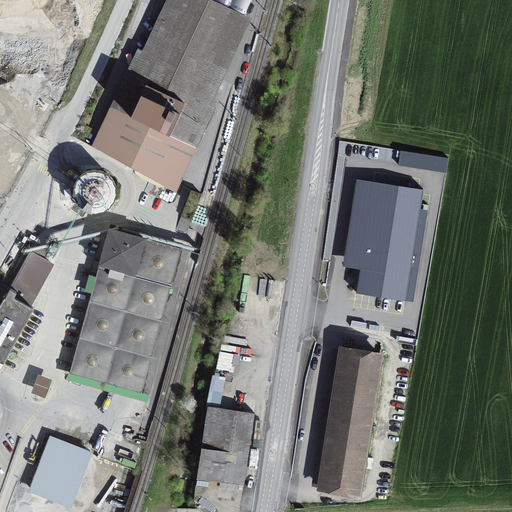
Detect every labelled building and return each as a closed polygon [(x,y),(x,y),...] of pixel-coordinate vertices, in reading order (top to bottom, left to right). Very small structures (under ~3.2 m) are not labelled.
[(168,0),(99,149),(149,177),(195,79),(209,85),(246,5),(240,2),(240,0),(168,0)] [(85,125),(81,134),(87,137),(91,128),(85,125)] [(448,169),(449,153),(402,148),(400,164),(448,169)] [(423,189),(374,181),(357,293),(406,300),(423,189)] [(142,392),(181,248),(109,228),(100,262),(94,261),(92,267),(98,268),(69,373),(142,392)] [(0,304),(0,366),(33,307),(14,297),(17,292),(10,288),(7,293),(6,293),(0,304)] [(231,372),(235,350),(221,347),(217,370),(231,372)] [(341,349),(319,486),(359,492),(381,355),(341,349)] [(46,393),(52,375),(39,371),(33,388),(46,393)] [(208,405),(196,477),(243,484),(255,412),(208,405)] [(81,460),(47,442),(22,491),(56,509),(81,460)]
